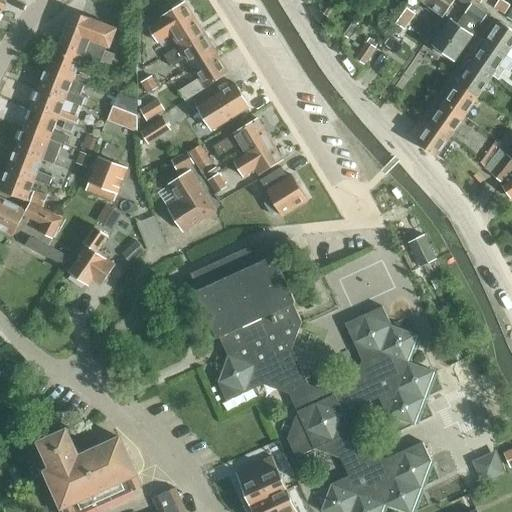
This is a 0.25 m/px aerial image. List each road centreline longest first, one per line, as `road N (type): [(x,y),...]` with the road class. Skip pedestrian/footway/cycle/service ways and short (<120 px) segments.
road 1 (residential): [(511,309),(461,215),(336,73),(289,0)]
road 2 (residential): [(215,511),(194,470),(119,399),(43,363),(0,319)]
road 3 (residential): [(378,240),(337,187),(225,0)]
